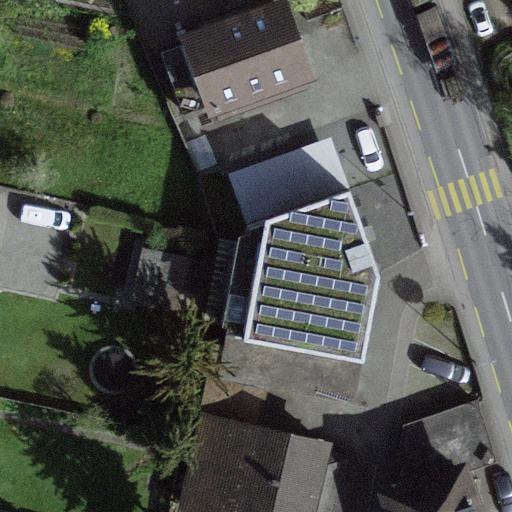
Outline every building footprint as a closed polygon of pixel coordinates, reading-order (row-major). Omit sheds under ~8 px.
[(325,92),(299,14),(204,46),(230,124),(325,92)] [(338,132),(283,150),(258,159),(272,200),(298,191),(303,205),(357,187),(338,132)] [(370,205),(253,241),(223,382),(360,411),(368,369),(383,372),(403,285),(370,205)] [(323,511),(338,457),(260,437),(269,403),(216,389),(207,422),(213,424),(190,511),(323,511)] [(400,435),(389,504),(383,506),(384,511),(476,511),(464,478),(480,474),(459,416),(400,435)]
